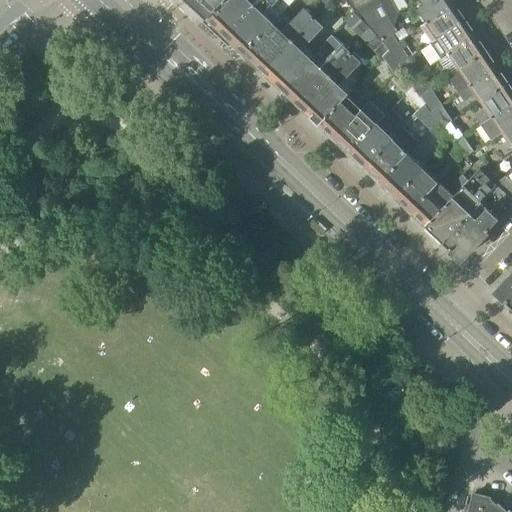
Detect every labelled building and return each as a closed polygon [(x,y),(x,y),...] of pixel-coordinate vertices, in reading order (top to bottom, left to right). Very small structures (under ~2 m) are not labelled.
[(205,20),(223,0),(184,0),(185,0),(203,18),(205,19),(205,20)] [(219,28),(226,35),(259,0),(223,0),(205,20),(214,29),(219,28)] [(244,52),(244,53),(277,19),(294,0),(259,0),(226,35),(229,38),(229,42),(239,51),(243,51),(244,52)] [(397,43),(392,35),(394,34),(396,33),(392,27),(398,12),(391,0),(345,0),(355,12),(368,27),(376,36),(381,42),(383,41),(388,50),(398,66),(399,65),(408,59),(402,50),(407,47),(402,40),(397,43)] [(391,0),(398,12),(406,7),(402,0),(391,0)] [(417,9),(426,22),(435,17),(437,20),(446,14),(443,10),(453,3),(450,0),(418,0),(422,6),(417,9)] [(430,43),(437,39),(464,20),(453,3),(443,10),(446,14),(437,20),(435,17),(426,22),(415,30),(419,35),(423,32),(430,43)] [(255,63),(262,69),(311,17),(303,9),(286,27),(277,19),(244,53),(245,53),(246,54),(243,56),(253,65),(255,63)] [(368,27),(355,12),(346,21),(359,36),(368,27)] [(280,90),(309,60),(313,55),(304,46),(322,27),(311,17),(262,69),(272,78),(272,82),(271,82),(280,90)] [(437,39),(448,55),(456,49),(457,50),(466,44),(464,41),(474,35),(464,20),(437,39)] [(384,46),(381,42),(376,36),(368,27),(359,36),(376,53),(384,46)] [(448,55),(458,70),(485,52),(474,35),(464,41),(466,44),(457,50),(456,49),(448,55)] [(292,98),(301,106),(350,54),(341,45),(318,69),(309,60),(280,90),(288,98),(289,98),(292,98)] [(393,75),(401,70),(399,67),(398,66),(388,50),(382,57),(393,75)] [(447,77),(458,94),(478,81),(479,83),(488,77),(485,73),(495,66),(485,52),(458,70),(447,77)] [(309,118),(317,125),(346,95),(337,86),(359,63),(350,54),(301,106),(309,114),(309,117),(309,118)] [(405,76),(408,80),(418,74),(413,66),(408,59),(399,65),(400,67),(399,67),(401,70),(402,71),(403,72),(405,76)] [(474,94),(479,102),(506,83),(495,66),(485,73),(488,77),(479,83),(478,81),(458,94),(464,102),(474,94)] [(402,71),(401,70),(389,81),(405,94),(413,88),(408,80),(405,76),(403,72),(402,71)] [(423,81),(413,88),(419,96),(428,90),(423,81)] [(479,125),(490,118),(499,112),(500,114),(509,108),(507,104),(511,100),(511,91),(506,83),(479,102),(485,110),(474,117),(479,125)] [(405,94),(421,108),(425,104),(420,97),(419,96),(413,88),(405,94)] [(329,131),(335,137),(361,110),(369,102),(362,95),(360,98),(351,89),(346,95),(317,125),(325,132),(329,131)] [(430,112),(439,107),(428,90),(419,96),(420,97),(425,104),(430,112)] [(490,118),(501,134),(511,125),(511,100),(507,104),(509,108),(500,114),(499,112),(490,118)] [(369,102),(361,110),(335,137),(336,138),(335,143),(340,147),(344,145),(350,150),(383,115),(369,102)] [(432,127),(432,128),(438,123),(430,112),(425,104),(421,108),(419,110),(431,127),(432,127)] [(430,112),(438,123),(441,127),(449,122),(439,107),(430,112)] [(361,161),(366,166),(391,139),(396,134),(406,123),(390,108),(383,115),(350,150),(351,151),(350,156),(356,163),(361,161)] [(448,140),(452,143),(462,136),(457,129),(456,130),(449,121),(449,122),(441,127),(448,140)] [(442,145),(448,140),(441,127),(438,123),(432,128),(428,131),(442,145)] [(505,154),(511,150),(511,149),(511,125),(501,134),(506,142),(499,146),(505,154)] [(452,143),(455,146),(463,154),(464,154),(467,156),(473,152),(462,136),(452,143)] [(375,175),(380,179),(406,152),(391,139),(366,166),(367,167),(366,171),(371,176),(375,175)] [(463,154),(455,146),(449,153),(454,158),(442,171),(446,174),(463,154)] [(390,189),(397,195),(422,168),(406,152),(380,179),(382,181),(381,186),(386,190),(390,189)] [(472,162),(479,169),(489,163),(484,154),(472,162)] [(405,203),(411,210),(437,182),(422,168),(397,195),(397,196),(396,201),(400,204),(405,203)] [(441,243),(488,193),(496,185),(494,183),(494,184),(494,183),(485,175),(479,169),(467,181),(458,190),(452,196),(426,223),(423,226),(439,241),(439,242),(441,243)] [(485,175),(494,183),(499,178),(491,170),(485,175)] [(496,185),(488,193),(506,210),(511,204),(511,170),(494,183),(496,185)] [(453,184),(458,190),(467,181),(462,175),(453,184)] [(420,218),(426,223),(452,196),(437,182),(411,210),(412,210),(411,215),(415,219),(420,218)] [(488,193),(441,243),(459,260),(506,210),(488,193)] [(505,303),(511,310),(511,309),(511,273),(494,293),(505,303)] [(508,511),(509,511),(508,511),(504,511),(497,505),(496,507),(488,500),(489,498),(473,495),(468,511),(508,511)]
